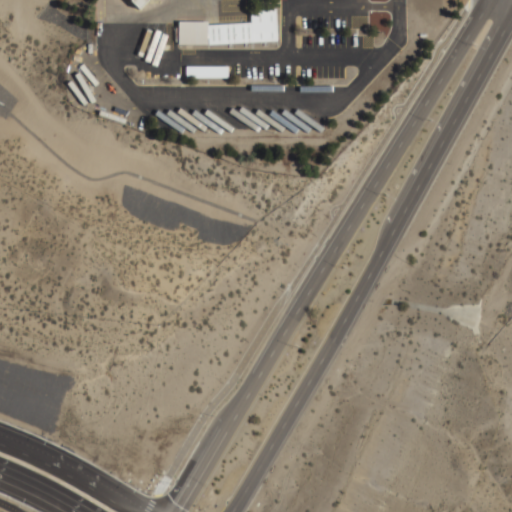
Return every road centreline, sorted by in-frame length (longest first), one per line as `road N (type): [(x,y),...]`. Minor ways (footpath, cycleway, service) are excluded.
road 1 (secondary): [(488,0),(305,297)]
road 2 (secondary): [(350,312),(511,15)]
road 3 (secondary): [(305,297),(181,511)]
road 4 (secondary): [(231,511),(350,312)]
road 5 (secondary): [(129,511),(0,445)]
